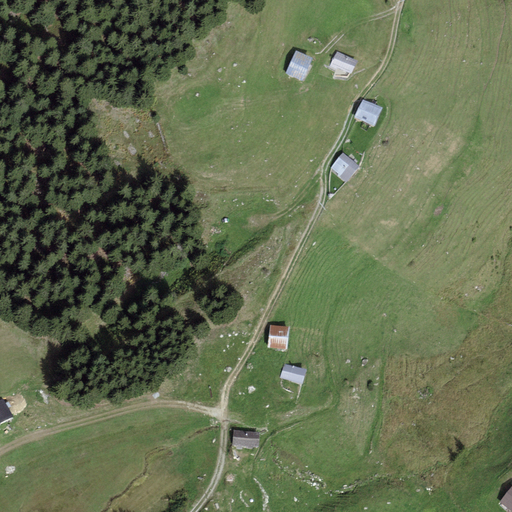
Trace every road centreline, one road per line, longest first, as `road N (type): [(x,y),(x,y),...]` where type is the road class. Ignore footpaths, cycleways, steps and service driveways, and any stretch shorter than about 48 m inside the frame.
road 1 (track): [(193,511),(219,477),(228,382),(320,206),(326,164),(385,64),(401,0)]
road 2 (track): [(223,415),(181,404),(141,406),(0,452)]
